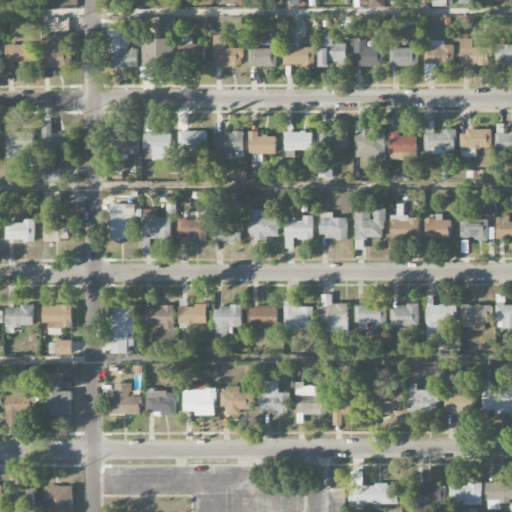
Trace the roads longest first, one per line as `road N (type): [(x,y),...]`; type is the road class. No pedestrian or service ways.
road 1 (residential): [(95,511),(92,0)]
road 2 (residential): [(511,98),(0,101)]
road 3 (residential): [(511,272),(0,275)]
road 4 (residential): [(511,449),(0,451)]
